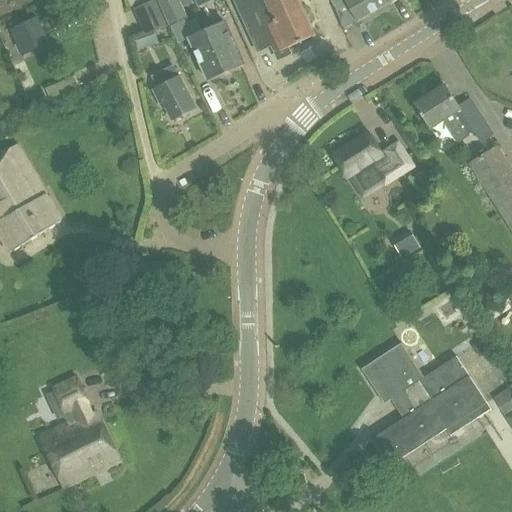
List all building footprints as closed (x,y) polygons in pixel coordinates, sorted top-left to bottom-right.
[(153,0),(135,9),(147,36),(167,27),(155,0),(153,0)] [(158,0),(170,26),(189,17),(182,1),(180,0),(158,0)] [(235,0),(259,51),(272,45),(276,53),(315,35),(303,8),(302,9),(298,0),(235,0)] [(391,2),(389,0),(332,0),(335,4),(342,0),(345,0),(357,21),(391,2)] [(217,44),(229,70),(244,63),(226,22),(218,26),(214,16),(204,20),(208,30),(206,31),(212,46),(217,44)] [(44,45),(33,21),(12,31),(23,55),(44,45)] [(212,46),(206,31),(190,38),(208,79),(229,70),(217,44),(212,46)] [(47,47),(33,54),(41,68),(54,61),(47,47)] [(166,105),(173,119),(183,114),(186,115),(193,112),(194,108),(196,108),(181,77),(180,78),(174,66),(153,76),(159,88),(155,90),(163,107),(166,105)] [(417,103),(432,127),(444,119),(459,142),(475,132),(483,145),(495,137),(473,101),(460,109),(445,85),(417,103)] [(45,91),(32,96),(37,106),(49,101),(45,91)] [(335,155),(349,176),(372,162),(386,184),(414,165),(399,142),(382,153),(370,133),(335,155)] [(0,157),(0,233),(11,252),(62,222),(18,147),(0,157)] [(472,163),(511,227),(511,169),(498,147),(472,163)] [(408,233),(392,242),(403,263),(420,253),(408,233)] [(511,308),(511,307),(508,300),(487,312),(492,320),(511,308)] [(363,369),(386,404),(390,401),(402,420),(373,440),(390,466),(448,428),(452,434),(491,409),(457,357),(425,378),(402,343),(363,369)] [(42,437),(66,487),(120,461),(97,412),(90,416),(85,405),(88,404),(76,378),(55,388),(66,413),(74,410),(79,419),(42,437)] [(511,511),(511,482),(487,438),(414,479),(433,511),(511,511)]
